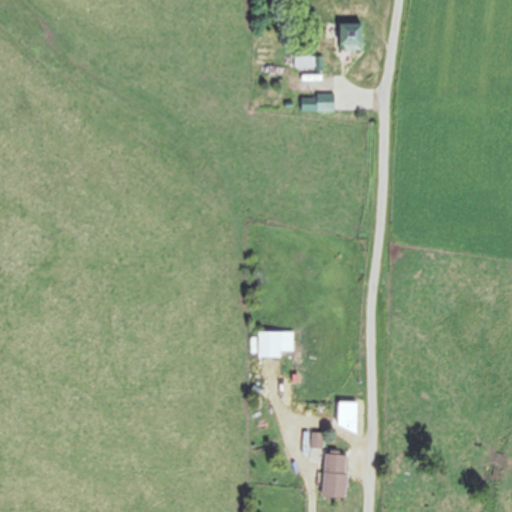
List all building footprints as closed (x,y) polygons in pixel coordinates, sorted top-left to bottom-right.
[(359,50),(359,23),(335,23),(335,50),(359,50)] [(311,58),(293,57),(293,66),(311,67),(311,58)] [(331,95),(298,95),(298,112),(331,112),(331,95)] [(290,332),(256,332),(256,358),(279,358),(279,352),(290,352),(290,332)] [(386,447),(405,447),(405,425),(386,425),(386,447)] [(342,499),(346,455),(322,453),(317,496),(342,499)] [(409,509),(414,476),(398,473),(393,507),(409,509)]
